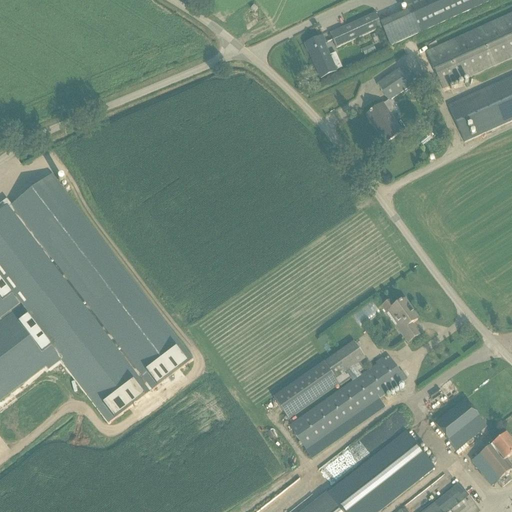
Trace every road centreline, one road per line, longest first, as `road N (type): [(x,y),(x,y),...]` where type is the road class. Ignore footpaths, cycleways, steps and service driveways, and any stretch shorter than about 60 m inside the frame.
road 1 (unclassified): [(511,361),(335,141),(242,50)]
road 2 (unclassified): [(0,161),(48,131),(242,50)]
